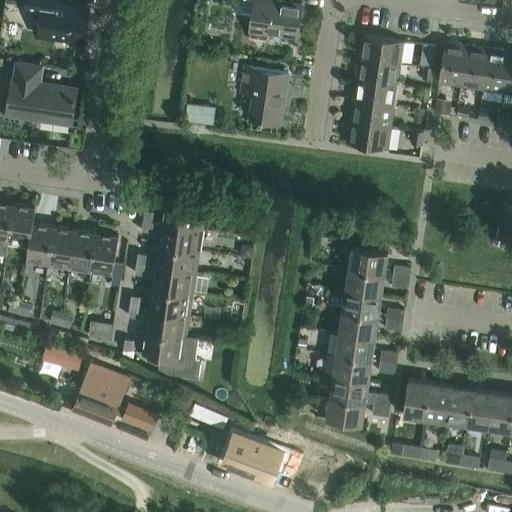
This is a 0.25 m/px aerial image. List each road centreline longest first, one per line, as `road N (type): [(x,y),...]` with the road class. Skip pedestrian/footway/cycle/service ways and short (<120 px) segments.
road 1 (tertiary): [(304,511),(0,404)]
road 2 (residential): [(119,0),(91,179),(0,166)]
road 3 (residential): [(312,145),(336,0)]
road 4 (residential): [(378,0),(511,20)]
